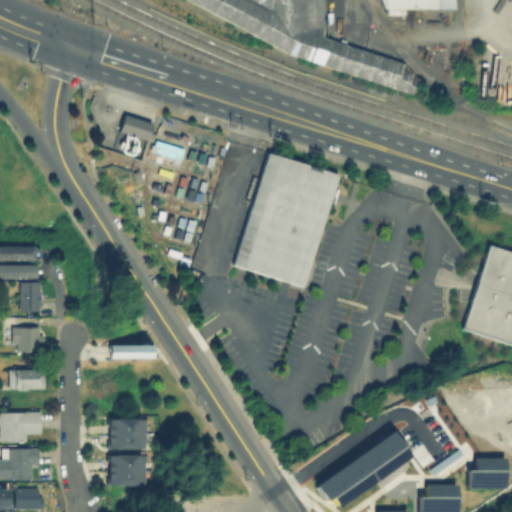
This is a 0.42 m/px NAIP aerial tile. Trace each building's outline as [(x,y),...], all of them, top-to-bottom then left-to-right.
[(321,0),(321,35),(411,65),(404,91),(287,53),(190,0),(321,0)] [(499,0),(499,70),(511,70),(511,109),(484,109),(485,97),(472,97),(472,61),(485,61),(485,41),(476,40),(476,0),(455,0),(455,7),(385,6),(385,0),(499,0)] [(118,133),(124,114),(151,123),(145,142),(118,133)] [(300,285),(230,262),(266,151),(336,174),(300,285)] [(486,244),(511,252),(511,341),(460,326),(486,244)] [(0,261),(0,247),(33,247),(32,261),(0,261)] [(0,280),(0,266),(36,266),(36,281),(0,280)] [(42,303),(42,311),(22,311),(20,296),(22,291),(22,282),(42,282),(42,303)] [(42,328),(43,338),(46,337),(46,346),(42,346),(42,355),(21,354),(20,345),(14,345),(13,329),(31,329),(42,328)] [(106,356),(106,343),(147,343),(147,357),(106,356)] [(44,390),(12,391),(11,371),(43,370),(44,390)] [(44,413),(43,435),(28,434),(29,444),(1,443),(1,412),(44,413)] [(111,447),(111,418),(149,418),(149,447),(111,447)] [(314,485),(393,429),(409,451),(330,507),(314,485)] [(40,449),(40,465),(34,465),(34,479),(0,479),(0,460),(5,460),(5,449),(40,449)] [(148,485),(113,484),(114,455),(149,455),(148,485)] [(472,485),(472,457),(501,457),(501,485),(472,485)] [(422,511),(422,484),(452,484),(452,511),(422,511)] [(44,498),(44,510),(16,510),(16,489),(40,489),(40,498),(44,498)]
